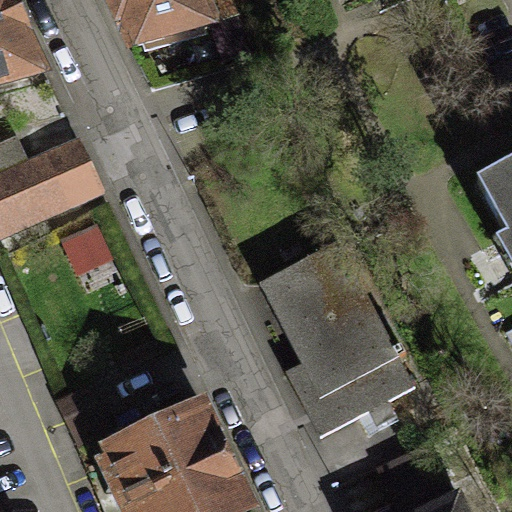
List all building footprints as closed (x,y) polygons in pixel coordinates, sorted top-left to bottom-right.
[(0,0),(0,92),(34,78),(0,0)] [(97,0),(128,66),(235,17),(227,0),(97,0)] [(11,137),(0,142),(0,242),(1,244),(96,199),(69,142),(23,164),(11,137)] [(511,162),(475,182),(511,250),(511,162)] [(341,244),(258,283),(298,369),(276,379),(308,446),(413,397),(341,244)] [(250,511),(253,511),(204,402),(88,454),(114,511),(250,511)] [(389,495),(438,473),(419,429),(370,451),(389,495)] [(467,511),(457,490),(410,511),(467,511)]
